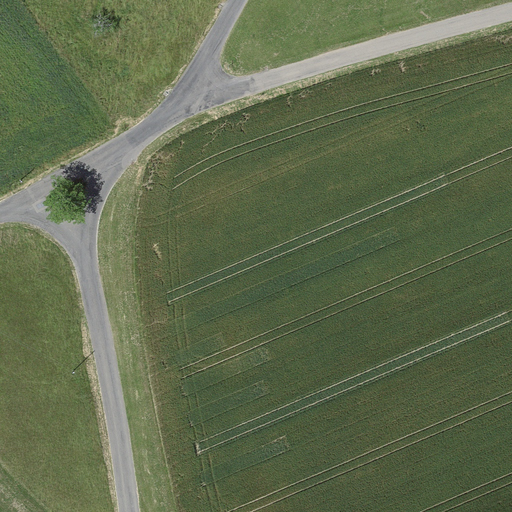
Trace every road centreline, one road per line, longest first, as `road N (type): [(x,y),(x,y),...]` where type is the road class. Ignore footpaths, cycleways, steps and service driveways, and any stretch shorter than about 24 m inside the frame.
road 1 (residential): [(511,11),(175,107)]
road 2 (residential): [(76,234),(126,511)]
road 3 (residential): [(240,0),(175,107)]
